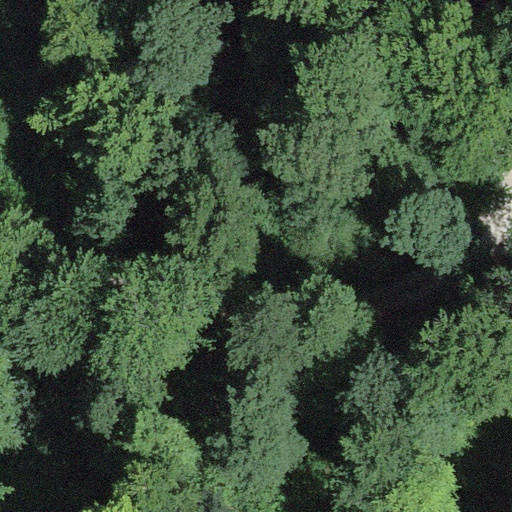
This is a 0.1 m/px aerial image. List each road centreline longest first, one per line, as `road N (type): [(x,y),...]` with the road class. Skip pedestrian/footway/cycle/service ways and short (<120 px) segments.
road 1 (track): [(511,229),(343,323),(0,262)]
road 2 (track): [(460,0),(511,142)]
